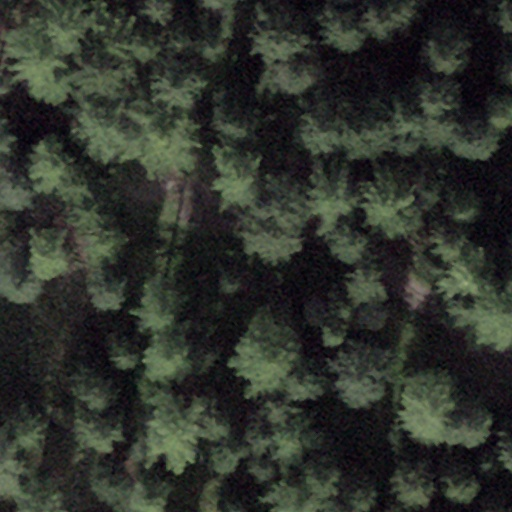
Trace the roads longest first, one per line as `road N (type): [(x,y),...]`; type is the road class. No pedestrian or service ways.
road 1 (track): [(0,76),(16,98),(511,283)]
road 2 (track): [(511,358),(367,249),(163,175)]
